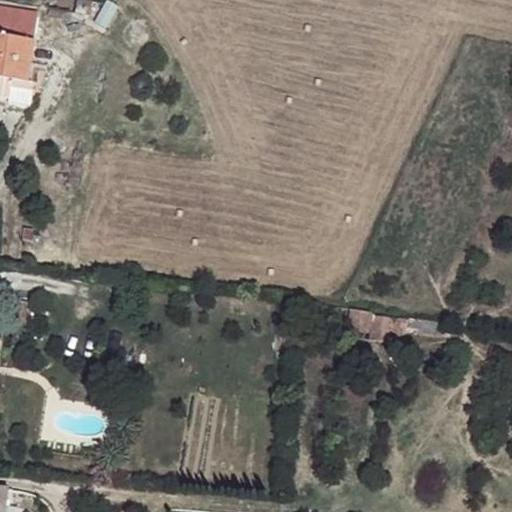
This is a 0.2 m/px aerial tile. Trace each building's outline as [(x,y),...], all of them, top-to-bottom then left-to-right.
[(0,7),(0,36),(35,42),(39,14),(0,7)] [(0,95),(10,97),(12,79),(28,82),(35,42),(0,36),(0,95)] [(10,97),(9,104),(23,107),(28,82),(12,79),(10,97)] [(354,312),(350,328),(374,335),(373,339),(392,343),(395,320),(375,317),(370,314),(354,312)] [(100,376),(99,390),(111,390),(113,377),(100,376)] [(8,511),(11,490),(0,488),(0,511),(8,511)]
